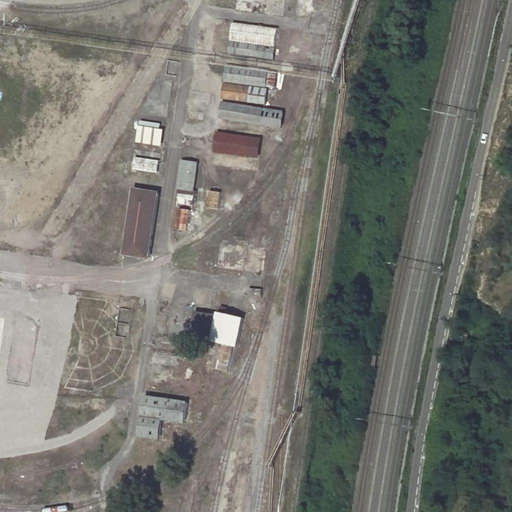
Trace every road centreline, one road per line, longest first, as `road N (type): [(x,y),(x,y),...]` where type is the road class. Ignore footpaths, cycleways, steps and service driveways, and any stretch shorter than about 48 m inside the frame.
road 1 (unclassified): [(511,4),(410,511)]
road 2 (unknown): [(158,271),(167,258),(207,0)]
